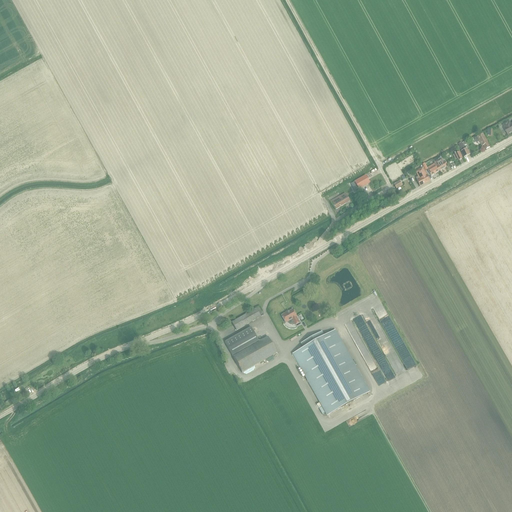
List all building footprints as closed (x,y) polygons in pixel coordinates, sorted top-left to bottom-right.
[(511,124),(511,125),(510,122),(503,126),(505,128),(504,129),(508,135),(511,132),(511,124)] [(477,137),(474,138),(477,143),(480,141),(482,146),(484,145),(486,150),(490,147),(488,143),(483,134),(477,137)] [(474,144),(467,148),(470,154),(477,151),(474,144)] [(470,155),(467,149),(461,151),(464,157),(470,155)] [(434,164),(438,172),(446,167),(445,165),(447,164),(445,162),(443,163),(441,158),(437,160),(437,161),(434,163),(434,164)] [(426,169),(428,172),(431,176),(438,172),(434,164),(426,169)] [(415,178),(418,182),(420,186),(430,181),(427,176),(422,168),(415,172),(418,177),(415,178)] [(365,175),(354,182),(358,189),(370,183),(365,175)] [(399,181),(401,186),(407,183),(405,178),(399,181)] [(336,209),(349,202),(349,201),(345,193),(331,202),(336,209)] [(256,309),(232,322),(236,330),(241,328),(261,317),(256,309)] [(292,309),(281,315),(285,323),(287,322),(288,321),(289,322),(290,322),(290,323),(291,323),(292,323),(293,323),(295,325),(299,323),(296,317),(297,317),(292,309)] [(242,373),(246,370),(277,353),(268,337),(259,342),(251,328),(243,332),(225,342),(242,373)] [(304,348),(293,354),(327,415),(369,392),(335,331),(324,337),(322,333),(301,344),(304,348)] [(11,399),(6,402),(6,403),(4,405),(5,407),(16,401),(14,398),(11,400),(11,399)]
